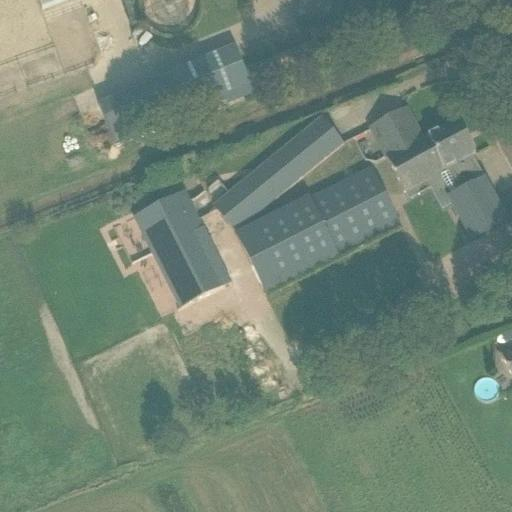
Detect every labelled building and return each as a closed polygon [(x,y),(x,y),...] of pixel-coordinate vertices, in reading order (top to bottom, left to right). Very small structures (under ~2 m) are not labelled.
[(37,0),(41,12),(72,0),(37,0)] [(309,34),(316,59),(356,49),(349,24),(309,34)] [(111,141),(248,85),(235,52),(98,108),(111,141)] [(457,124),(422,143),(405,111),(369,130),(402,191),(427,177),(429,181),(475,156),(457,124)] [(322,119),(212,208),(234,236),(343,146),(322,119)] [(452,175),(462,193),(451,199),(451,205),(471,243),(507,224),(474,164),(452,175)] [(234,236),(266,299),(401,230),(370,168),(234,236)] [(132,221),(179,312),(233,285),(186,194),(132,221)] [(511,351),(501,357),(511,379),(511,351)]
